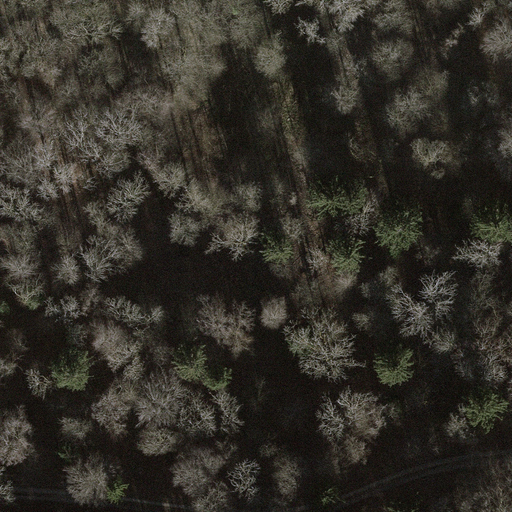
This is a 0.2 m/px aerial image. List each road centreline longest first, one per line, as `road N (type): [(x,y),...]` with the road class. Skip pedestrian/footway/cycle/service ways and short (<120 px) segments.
road 1 (track): [(511,451),(412,468),(291,511)]
road 2 (track): [(210,511),(0,492)]
